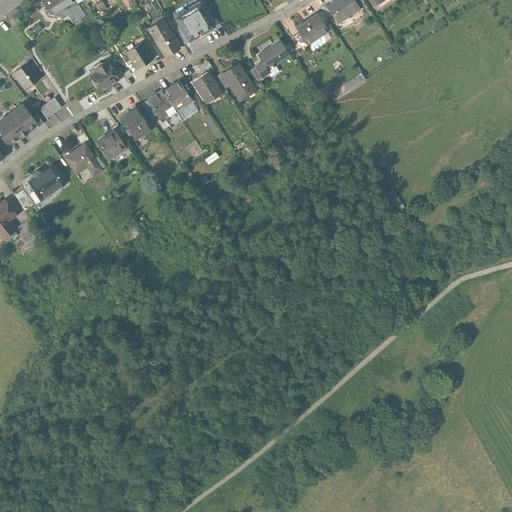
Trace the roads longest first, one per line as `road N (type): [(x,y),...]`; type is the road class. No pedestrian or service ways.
road 1 (track): [(511,264),(457,282),(184,511)]
road 2 (residential): [(0,171),(42,137),(302,0)]
